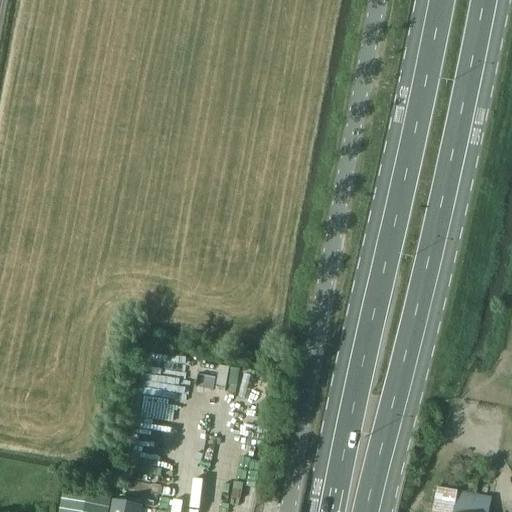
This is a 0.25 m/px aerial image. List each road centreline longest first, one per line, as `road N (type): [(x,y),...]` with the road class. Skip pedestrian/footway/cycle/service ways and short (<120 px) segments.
road 1 (primary): [(374,511),(491,0)]
road 2 (primary): [(436,0),(327,511)]
road 3 (unclassified): [(381,0),(289,511)]
